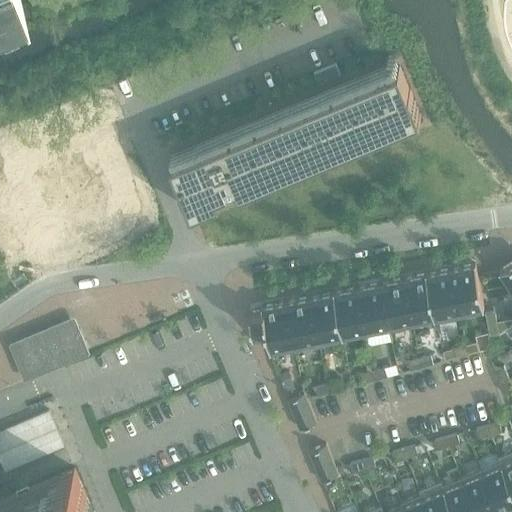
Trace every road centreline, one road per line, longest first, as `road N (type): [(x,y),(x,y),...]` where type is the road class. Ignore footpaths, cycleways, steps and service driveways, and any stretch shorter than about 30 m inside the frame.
road 1 (residential): [(193,264),(132,110),(356,16)]
road 2 (residential): [(193,264),(511,217)]
road 3 (residential): [(193,264),(299,511)]
road 4 (residential): [(0,323),(62,286),(193,264)]
road 5 (track): [(54,266),(97,246),(121,207),(95,120)]
road 6 (track): [(12,160),(62,286)]
